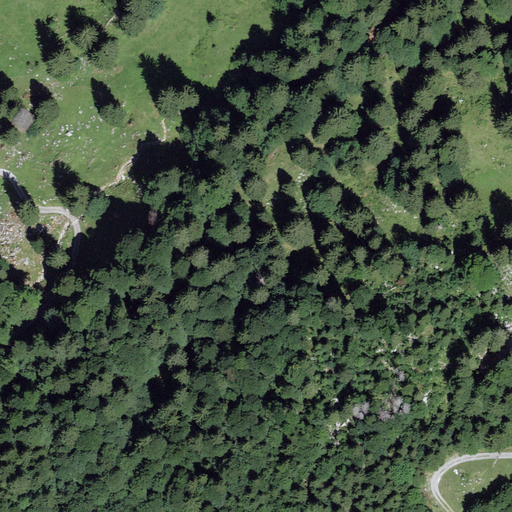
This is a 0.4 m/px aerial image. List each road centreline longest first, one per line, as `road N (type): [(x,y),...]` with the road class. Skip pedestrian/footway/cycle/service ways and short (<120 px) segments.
road 1 (track): [(0,171),(29,205),(68,215),(77,240),(55,297),(0,355)]
road 2 (track): [(511,455),(466,457),(440,471),(434,486),(449,511)]
